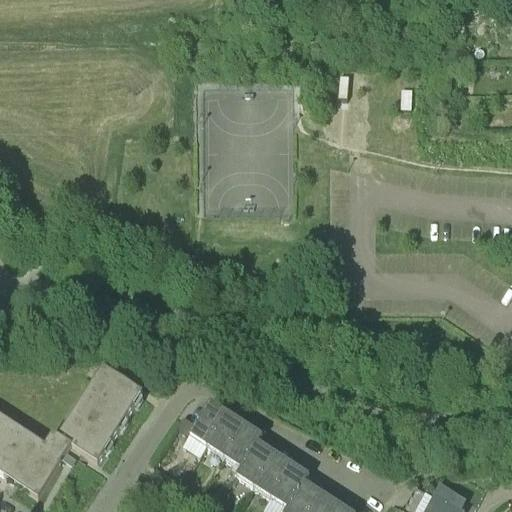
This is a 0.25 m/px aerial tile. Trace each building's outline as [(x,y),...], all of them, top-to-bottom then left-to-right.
[(461,38),(464,39),(465,24),(452,23),(450,38),(461,38)] [(459,79),(474,80),(474,68),(460,67),(459,79)] [(126,426),(127,423),(134,413),(132,411),(138,402),(140,404),(142,400),(102,374),(57,442),(72,451),(97,468),(105,457),(102,456),(108,447),(111,448),(119,435),(118,434),(124,425),(126,426)] [(207,453),(228,421),(210,409),(189,441),(207,453)] [(52,439),(44,451),(0,421),(0,478),(8,484),(6,486),(16,492),(17,490),(38,504),(61,470),(60,469),(72,451),(57,442),(52,439)] [(224,464),(245,432),(228,421),(207,453),(224,464)] [(194,430),(184,424),(183,424),(177,434),(178,435),(187,441),(194,430)] [(236,482),(262,443),(245,432),(224,464),(240,474),(235,481),(236,482)] [(253,493),(274,461),(258,450),(263,444),(262,443),(236,482),(253,493)] [(271,504),(291,472),(274,461),(253,493),(271,504)] [(289,511),(309,483),(291,472),(271,504),(282,511),(289,511)] [(314,511),(321,501),(305,491),(309,484),(309,483),(289,511),(314,511)] [(411,501),(404,511),(447,511),(453,503),(441,496),(436,505),(425,499),(415,493),(411,501)] [(337,511),(321,501),(314,511),(337,511)]
